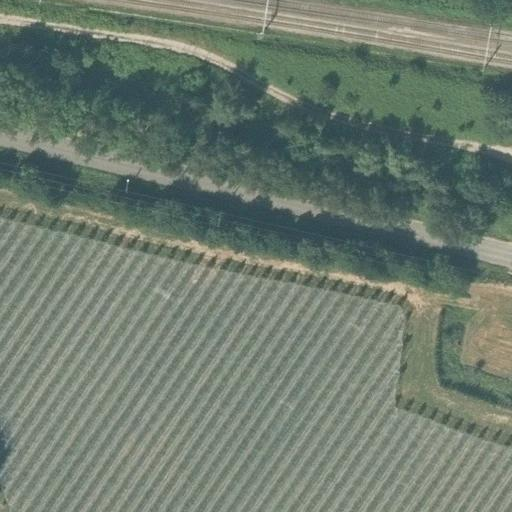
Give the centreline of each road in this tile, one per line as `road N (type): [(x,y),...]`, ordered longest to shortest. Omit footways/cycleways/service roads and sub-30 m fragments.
road 1 (track): [(0,20),(185,47),(324,115),(511,158)]
road 2 (tertiary): [(0,137),(511,259)]
